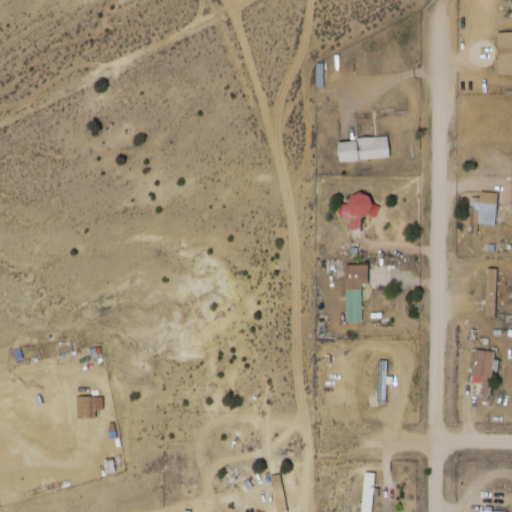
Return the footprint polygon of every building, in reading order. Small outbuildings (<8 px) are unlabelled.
[(511,73),(511,31),(497,32),(498,74),(511,73)] [(339,161),(390,157),(388,135),(337,140),(339,161)] [(360,229),(360,214),(371,214),(371,193),(349,193),(349,229),(360,229)] [(478,223),(499,223),(499,195),(489,195),(489,198),(471,197),(470,234),(478,234),(478,223)] [(345,321),(362,321),(362,285),(367,285),(367,264),(345,264),(345,321)] [(494,350),(475,349),(473,383),(481,384),(480,394),(491,394),(494,350)] [(385,402),(385,361),(362,362),(362,403),(385,402)] [(95,408),(102,408),(102,397),(78,397),(78,418),(95,418),(95,408)]
